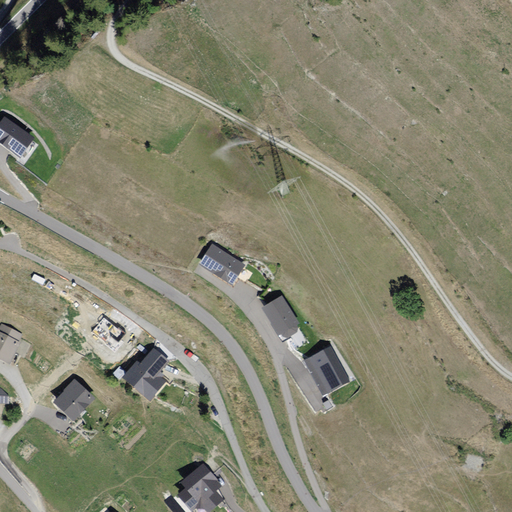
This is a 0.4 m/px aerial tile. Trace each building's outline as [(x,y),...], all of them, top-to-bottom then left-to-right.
[(33,140),(5,120),(0,127),(0,143),(21,158),(33,140)] [(244,267),(213,247),(202,266),(232,285),(244,267)] [(298,325),(282,299),(263,310),(280,336),(283,335),(285,338),(297,330),(295,327),(298,325)] [(21,335),(2,326),(0,329),(0,359),(9,364),(19,344),(17,343),(21,335)] [(348,382),(330,349),(306,362),(324,395),(348,382)] [(167,363),(153,351),(141,366),(138,363),(124,381),(150,402),(164,384),(156,377),(167,363)] [(94,400),(75,382),(66,392),(67,393),(55,405),(73,422),(94,400)] [(221,487),(204,467),(182,485),(187,491),(180,497),(193,511),(201,504),(208,511),(209,511),(223,501),(215,492),(221,487)]
